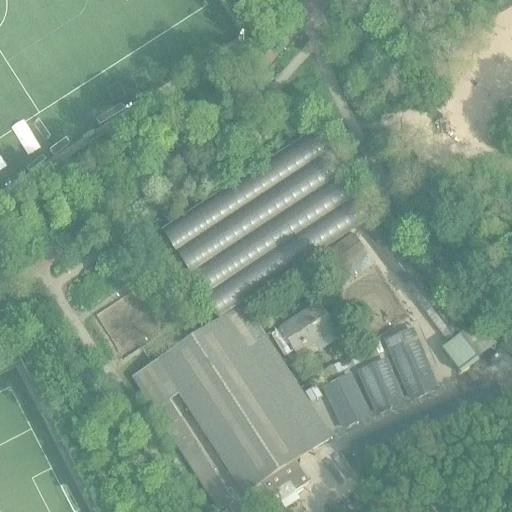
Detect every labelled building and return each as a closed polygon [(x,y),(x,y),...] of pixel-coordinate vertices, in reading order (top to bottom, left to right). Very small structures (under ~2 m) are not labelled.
[(464,340),(373,220),(364,227),(452,343),(441,351),(458,374),(477,359),(473,354),(487,343),(477,329),(464,340)] [(374,265),(360,244),(354,235),(314,263),(321,272),(335,292),(374,265)] [(347,314),(337,300),(331,304),(341,318),(347,314)] [(335,330),(318,305),(280,329),(274,334),(276,338),(273,339),(285,357),(294,351),(297,355),(335,330)] [(330,440),(244,308),(233,315),(253,347),(247,351),(225,317),(199,334),(191,322),(163,341),(171,353),(133,377),(221,511),(245,495),(256,511),(268,511),(277,507),(276,505),(309,484),(295,463),(330,440)] [(438,389),(413,329),(384,342),(410,401),(438,389)] [(384,353),(374,331),(363,336),(373,358),(384,353)] [(321,382),(371,358),(362,339),(353,343),(359,356),(348,361),(347,359),(317,374),(321,382)] [(404,404),(386,360),(357,371),(376,416),(404,404)] [(370,418),(349,376),(347,377),(345,372),(327,381),(329,386),(323,389),(344,431),(370,418)] [(360,470),(507,408),(496,382),(349,444),(360,470)]
